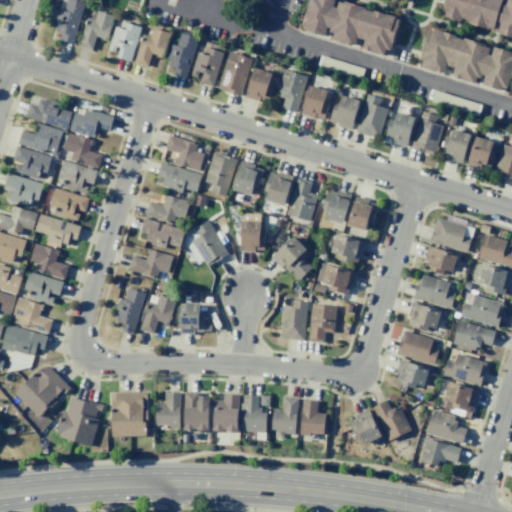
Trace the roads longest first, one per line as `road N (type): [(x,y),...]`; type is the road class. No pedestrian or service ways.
road 1 (residential): [(0,53),(511,211),(473,511)]
road 2 (residential): [(147,99),(79,328),(82,350),(95,361),(336,374),(355,368),(414,182)]
road 3 (secondary): [(0,495),(226,485),(430,511)]
road 4 (residential): [(285,0),(275,32),(511,103)]
road 5 (residential): [(275,32),(152,0)]
